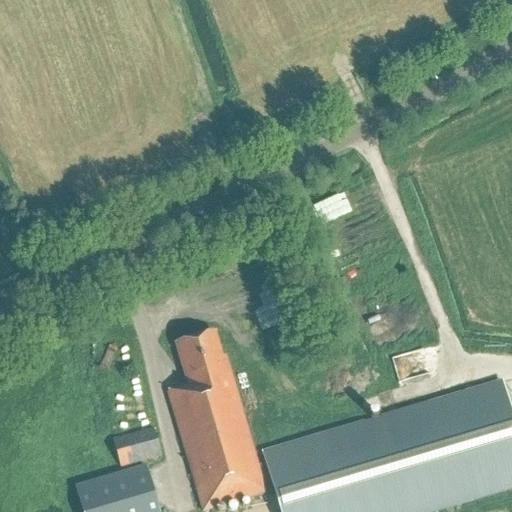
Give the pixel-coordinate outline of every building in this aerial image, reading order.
[(380,176),(337,196),(347,216),(390,196),(380,176)] [(261,454),(264,466),(258,468),(225,359),(220,360),(213,337),(177,347),(189,388),(167,395),(201,511),(209,511),(272,493),(277,511),(444,511),(511,492),(511,419),(501,382),(261,454)] [(142,418),(152,418),(152,394),(142,395),(142,418)] [(120,470),(161,458),(153,431),(112,443),(120,470)] [(81,511),(157,511),(145,468),(74,490),(81,511)]
